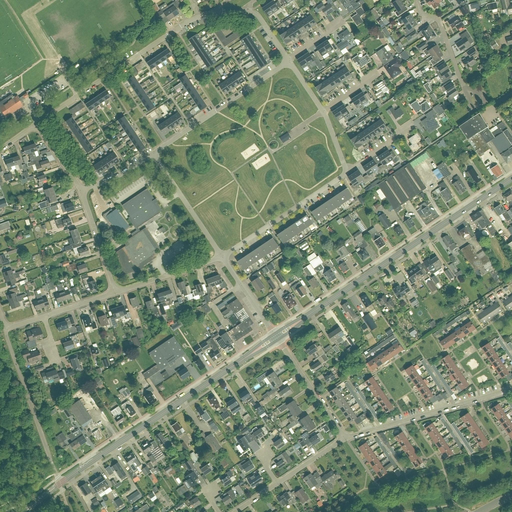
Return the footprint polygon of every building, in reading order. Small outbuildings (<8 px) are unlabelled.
[(354,0),(342,0),(340,1),(346,10),(349,8),(349,9),(350,8),(349,8),(352,6),(353,9),(358,6),(354,0)] [(395,8),(403,3),(400,0),(392,0),(390,1),(395,8)] [(440,5),(439,3),(441,2),(440,0),(426,0),(429,6),(432,4),(435,8),(440,5)] [(509,5),(507,0),(501,0),(504,10),(503,10),(504,15),(508,14),(511,13),(511,5),(510,6),(510,5),(509,5)] [(268,5),(274,13),(279,9),(282,7),(278,2),(276,4),(274,1),(270,4),(269,5),(268,5)] [(175,2),(172,4),(168,7),(175,17),(180,14),(176,9),(178,7),(175,2)] [(492,10),(498,9),(496,2),(490,4),(492,10)] [(403,3),(395,8),(397,11),(396,12),(395,14),(396,15),(398,17),(408,10),(407,7),(406,8),(403,3)] [(324,8),(323,6),(324,5),(323,4),(317,7),(320,12),(322,10),(324,13),(323,13),(324,14),(324,13),(326,16),(334,10),(330,4),(324,8)] [(274,13),(268,5),(267,7),(266,6),(262,9),(268,17),(274,13)] [(464,16),(469,13),(465,6),(460,9),(464,16)] [(160,12),(157,14),(161,19),(163,17),(166,16),(169,21),(175,17),(168,7),(162,10),(160,12)] [(362,16),(366,14),(361,7),(355,11),(357,14),(355,16),(354,15),(354,16),(352,18),(357,26),(364,22),(360,16),(362,15),(362,16)] [(312,28),(315,26),(317,25),(317,24),(316,24),(311,16),(308,12),(306,14),(309,17),(306,19),(312,28)] [(312,28),(306,19),(303,15),(301,17),(304,21),(301,22),(307,31),(310,29),(312,28)] [(405,25),(414,20),(410,15),(406,18),(405,15),(397,20),(400,25),(404,23),(405,25)] [(457,19),(456,16),(448,22),(452,28),(455,26),(458,30),(464,26),(459,18),(457,19)] [(307,31),(301,22),(298,19),(296,20),(299,24),(296,26),(302,34),(305,32),(305,33),(307,31)] [(414,20),(405,25),(407,28),(404,30),(407,35),(415,30),(413,28),(417,25),(414,20)] [(302,34),(296,26),(293,22),(291,23),(294,27),(291,29),(297,38),(297,37),(300,36),(302,35),(302,34)] [(297,38),(291,29),(288,25),(286,27),(289,30),(286,32),(292,41),(295,39),(297,38),(297,37),(297,38)] [(425,37),(433,31),(429,26),(421,31),(418,33),(420,36),(422,34),(425,37)] [(292,41),(286,32),(283,29),(281,30),(284,34),(281,36),(286,44),(290,42),(290,43),(292,41)] [(341,51),(349,45),(347,41),(352,37),(347,30),(338,36),(343,42),(337,46),(341,51)] [(433,31),(425,37),(428,42),(436,36),(433,31)] [(466,48),(471,45),(467,39),(471,37),(467,31),(460,36),(462,40),(456,44),(461,51),(466,48)] [(189,40),(192,45),(201,39),(197,34),(189,40)] [(244,46),(253,40),(250,35),(241,41),(244,46)] [(192,45),(195,50),(204,44),(201,39),(192,45)] [(247,50),(256,45),(253,40),(244,46),(247,50)] [(322,44),(328,53),(333,49),(335,51),(338,49),(334,43),(331,45),(328,40),(324,43),(324,44),(323,45),(322,44)] [(493,49),(498,46),(495,41),(490,44),(493,49)] [(420,51),(428,46),(426,42),(417,48),(420,51)] [(207,49),(204,44),(195,50),(199,55),(207,49)] [(328,53),(322,44),(322,45),(321,46),(320,45),(316,48),(318,51),(315,52),(320,60),(323,58),(322,56),(328,53)] [(259,50),(256,45),(247,50),(250,55),(259,50)] [(431,56),(440,50),(437,45),(430,50),(428,48),(423,51),(426,56),(430,54),(431,56)] [(390,62),(394,59),(393,57),(389,52),(388,52),(384,47),(376,53),(381,62),(384,60),(385,60),(385,59),(387,58),(390,62)] [(166,59),(167,58),(171,56),(173,60),(175,59),(173,55),(172,55),(168,49),(162,53),(166,59)] [(207,49),(199,55),(202,59),(210,53),(207,49)] [(467,69),(477,63),(473,57),(477,54),(474,49),(467,54),(470,58),(463,62),(467,69)] [(250,55),(254,60),(262,54),(259,50),(250,55)] [(440,50),(431,56),(433,59),(430,61),(433,66),(438,63),(436,60),(443,55),(440,50)] [(170,62),(167,58),(166,59),(162,53),(157,56),(161,63),(162,62),(165,60),(168,64),(170,62)] [(213,58),(210,53),(202,59),(205,64),(213,58)] [(303,57),(309,65),(315,61),(314,61),(317,59),(314,54),(311,55),(309,53),(305,55),(305,56),(304,57),(303,57)] [(257,65),(265,59),(262,54),(254,60),(257,65)] [(358,55),(352,59),(356,66),(357,67),(359,65),(361,68),(371,61),(367,55),(360,60),(358,58),(359,57),(358,55)] [(165,66),(162,62),(161,63),(157,56),(152,60),(156,66),(157,65),(160,63),(163,67),(165,66)] [(309,65),(303,57),(302,58),(301,58),(298,60),(303,69),(309,65)] [(394,59),(390,62),(391,64),(392,66),(390,68),(390,67),(389,68),(387,70),(393,79),(399,74),(395,69),(397,67),(397,68),(402,65),(402,64),(404,63),(401,58),(398,60),(397,57),(394,59)] [(213,58),(205,64),(208,69),(217,63),(213,58)] [(265,59),(257,65),(260,70),(268,64),(265,59)] [(160,69),(157,65),(156,66),(152,60),(146,63),(151,70),(155,67),(158,71),(160,69)] [(347,80),(347,79),(350,78),(352,77),(352,75),(351,76),(346,68),(343,64),(341,66),(344,69),(341,71),(347,80)] [(438,76),(449,69),(445,64),(440,67),(439,65),(434,68),(437,73),(437,74),(438,76)] [(347,80),(341,71),(338,67),(336,69),(339,73),(336,74),(342,83),(345,81),(347,80),(347,79),(347,80)] [(240,84),(241,84),(243,82),(244,82),(246,81),(245,80),(240,72),(239,72),(237,69),(235,70),(237,74),(235,76),(240,84)] [(449,69),(438,76),(443,83),(448,80),(446,78),(451,74),(448,69),(449,69)] [(342,83),(336,74),(333,71),(331,72),(334,76),(331,78),(337,86),(340,84),(340,85),(342,83)] [(136,81),(136,80),(134,77),(138,74),(136,72),(135,73),(132,75),(133,76),(127,80),(130,85),(136,81)] [(240,84),(235,76),(232,72),(230,73),(232,77),(230,79),(235,88),(236,87),(239,85),(239,86),(241,84),(240,84)] [(337,86),(331,78),(328,74),(326,75),(329,79),(326,81),(332,90),(332,89),(335,88),(337,86)] [(181,83),(174,88),(176,90),(183,86),(182,85),(189,80),(185,75),(179,79),(181,83)] [(235,88),(230,79),(227,75),(225,77),(227,80),(225,82),(230,91),(234,89),(236,88),(236,87),(235,88)] [(332,90),(326,81),(323,77),(321,79),(324,82),(321,84),(327,93),(330,91),(332,90),(332,89),(332,90)] [(141,80),(140,78),(136,80),(136,81),(130,85),(133,90),(140,86),(139,85),(137,82),(141,80)] [(327,93),(321,84),(317,79),(315,80),(319,86),(316,88),(322,96),(325,94),(325,95),(327,93)] [(186,90),(192,86),(189,80),(182,85),(183,86),(185,89),(181,91),(183,93),(186,91),(186,90)] [(230,91),(225,82),(222,84),(219,81),(217,82),(220,86),(222,89),(223,92),(223,91),(225,94),(230,91)] [(381,91),(387,88),(382,81),(374,87),(376,89),(375,90),(376,90),(378,92),(375,94),(378,99),(384,95),(383,93),(382,93),(381,91)] [(141,87),(145,85),(143,83),(139,85),(140,86),(133,90),(137,96),(143,91),(141,87)] [(447,94),(456,88),(452,83),(447,86),(446,84),(441,87),(444,92),(447,91),(448,93),(447,94)] [(189,95),(196,91),(192,86),(186,90),(186,91),(189,94),(185,97),(186,99),(190,96),(189,95)] [(147,97),(147,96),(144,93),(148,90),(147,88),(143,91),(137,96),(140,101),(147,97)] [(456,88),(447,94),(449,97),(447,98),(450,103),(455,99),(453,97),(458,94),(455,89),(456,88)] [(105,100),(106,100),(109,98),(112,101),(114,100),(111,96),(110,97),(106,90),(101,94),(105,100)] [(193,100),(199,96),(196,91),(189,95),(190,96),(192,99),(188,102),(190,104),(193,101),(193,100)] [(357,96),(363,105),(368,101),(371,99),(367,93),(364,95),(363,92),(359,95),(359,96),(358,97),(357,96)] [(148,98),(152,95),(150,93),(147,96),(147,97),(140,101),(144,106),(151,102),(150,101),(148,98)] [(109,104),(106,100),(105,100),(101,94),(95,98),(100,104),(101,103),(104,101),(107,105),(109,104)] [(0,121),(10,114),(11,114),(10,113),(22,105),(20,102),(18,100),(20,99),(18,96),(0,107),(0,121)] [(196,106),(203,101),(199,96),(193,100),(193,101),(196,105),(192,107),(193,109),(197,107),(196,106)] [(363,105),(357,96),(357,97),(356,98),(355,97),(351,100),(353,103),(350,104),(354,110),(357,108),(363,105)] [(103,107),(101,103),(100,104),(95,98),(90,101),(95,108),(96,107),(99,105),(101,108),(103,107)] [(151,102),(144,106),(148,112),(154,107),(151,103),(155,101),(154,99),(150,101),(151,102)] [(96,112),(98,111),(96,107),(95,108),(90,101),(85,105),(89,111),(94,108),(96,112)] [(196,106),(197,107),(199,110),(195,112),(197,114),(201,112),(200,111),(206,107),(203,101),(196,106)] [(420,106),(417,101),(410,105),(416,113),(419,112),(420,112),(419,111),(421,110),(423,113),(431,108),(427,101),(420,106)] [(439,104),(434,108),(439,116),(445,113),(445,112),(439,104)] [(338,109),(344,117),(350,113),(349,113),(352,111),(349,106),(346,107),(344,105),(340,108),(339,109),(338,109)] [(395,111),(393,109),(394,109),(393,107),(389,110),(394,116),(393,117),(394,118),(394,117),(396,120),(404,114),(400,108),(395,111)] [(178,125),(179,125),(182,123),(184,121),(183,120),(183,121),(178,113),(175,109),(173,111),(175,114),(173,116),(178,125)] [(338,121),(344,117),(338,109),(339,109),(337,110),(333,112),(338,121)] [(437,117),(433,110),(426,115),(428,118),(422,122),(430,133),(436,129),(434,126),(438,124),(435,119),(437,117)] [(178,125),(173,116),(170,113),(168,114),(170,118),(168,119),(174,128),(177,126),(179,125),(178,125)] [(491,141),(491,133),(488,128),(488,127),(479,113),(470,120),(479,133),(486,144),(487,143),(491,141)] [(75,123),(74,122),(72,118),(76,116),(75,114),(72,116),(71,117),(65,122),(69,127),(75,123)] [(121,126),(127,122),(124,116),(117,121),(120,125),(116,128),(118,130),(121,127),(121,126)] [(174,128),(168,119),(168,120),(165,116),(163,117),(165,121),(163,123),(169,131),(172,129),(172,130),(174,128)] [(382,132),(382,131),(385,130),(387,128),(387,127),(387,128),(381,120),(378,116),(376,118),(379,121),(376,123),(382,132)] [(79,128),(78,127),(76,124),(79,121),(78,119),(74,122),(75,123),(69,127),(72,132),(79,128)] [(382,132),(376,123),(373,120),(371,121),(374,125),(371,127),(377,135),(380,133),(383,132),(382,131),(382,132)] [(469,140),(479,133),(470,120),(459,127),(468,140),(469,140)] [(169,131),(163,123),(160,125),(157,121),(155,122),(158,126),(160,130),(161,132),(163,135),(169,131)] [(124,131),(131,127),(127,122),(121,126),(121,127),(124,130),(120,133),(121,135),(125,132),(124,131)] [(491,133),(491,141),(501,155),(507,164),(511,160),(511,136),(504,125),(502,122),(496,126),(498,129),(491,133)] [(377,135),(371,127),(369,123),(366,124),(369,128),(366,130),(372,138),(375,136),(375,137),(378,135),(377,135)] [(82,133),(82,132),(79,129),(83,126),(82,124),(78,127),(79,128),(72,132),(76,137),(82,133)] [(372,138),(366,130),(364,126),(361,128),(364,131),(361,133),(367,142),(370,140),(373,139),(372,138)] [(128,137),(134,132),(131,127),(124,131),(125,132),(127,136),(123,138),(125,140),(128,138),(128,137)] [(83,134),(87,132),(85,130),(82,132),(82,133),(76,137),(79,143),(86,138),(85,137),(83,134)] [(367,142),(361,133),(359,130),(357,131),(359,135),(356,137),(362,145),(365,143),(368,142),(367,142)] [(131,142),(138,138),(134,132),(128,137),(128,138),(131,141),(127,143),(128,145),(132,143),(131,142)] [(286,141),(291,138),(288,133),(283,136),(286,141)] [(362,145),(356,137),(354,133),(352,134),(354,138),(351,140),(357,149),(360,147),(363,145),(362,145)] [(414,152),(420,148),(416,144),(422,140),(417,133),(408,139),(412,145),(410,146),(414,152)] [(490,149),(487,143),(486,144),(479,133),(469,140),(476,150),(475,151),(480,157),(484,154),(484,153),(490,149)] [(86,139),(90,137),(89,135),(85,137),(86,138),(79,143),(83,148),(89,144),(89,143),(86,139)] [(135,147),(141,143),(138,138),(131,142),(132,143),(134,146),(130,149),(132,151),(136,148),(135,147)] [(94,142),(92,140),(89,143),(89,144),(83,148),(86,153),(93,149),(90,145),(94,142)] [(440,143),(437,145),(439,148),(442,146),(444,148),(447,146),(442,140),(440,142),(440,143)] [(135,147),(136,148),(138,151),(134,154),(135,156),(139,153),(139,152),(145,148),(141,143),(135,147)] [(34,161),(41,158),(40,155),(36,157),(34,151),(37,150),(35,144),(29,146),(34,161)] [(30,162),(34,161),(29,146),(23,148),(25,155),(28,154),(30,159),(29,159),(30,162)] [(114,165),(114,164),(117,163),(120,161),(119,160),(113,153),(111,149),(109,150),(111,154),(108,156),(114,165)] [(383,154),(389,162),(392,160),(394,164),(399,161),(396,156),(393,157),(388,150),(385,153),(385,152),(383,154)] [(114,165),(108,156),(106,152),(104,154),(106,158),(103,159),(109,168),(112,166),(115,165),(114,164),(114,165)] [(386,165),(389,162),(383,154),(378,157),(380,160),(381,163),(382,163),(383,164),(380,166),(384,171),(388,168),(386,165)] [(12,158),(14,165),(18,164),(19,167),(20,170),(23,169),(22,166),(21,163),(18,156),(12,158)] [(109,168),(103,159),(101,156),(99,157),(101,161),(98,163),(104,171),(107,169),(107,170),(110,168),(109,168)] [(11,166),(14,165),(12,158),(5,161),(8,168),(8,167),(9,170),(12,169),(11,166)] [(30,162),(33,161),(34,165),(35,167),(36,170),(50,165),(48,160),(42,162),(41,158),(34,161),(30,162)] [(384,171),(380,166),(378,167),(373,160),(370,163),(370,162),(368,164),(374,173),(377,170),(379,174),(384,171)] [(104,171),(98,163),(96,165),(93,161),(91,162),(94,166),(93,166),(96,170),(95,170),(97,172),(99,175),(104,171)] [(394,210),(401,206),(426,189),(409,163),(381,183),(377,185),(394,210)] [(371,175),(374,173),(368,164),(363,167),(365,170),(365,171),(366,173),(367,173),(368,174),(365,176),(369,181),(369,182),(374,179),(371,175)] [(501,171),(497,165),(495,167),(494,165),(493,167),(493,168),(491,169),(494,175),(495,174),(497,177),(502,174),(500,171),(501,171)] [(445,178),(451,174),(446,168),(440,172),(445,178)] [(473,168),(466,173),(469,179),(471,178),(474,181),(476,183),(481,180),(473,168)] [(369,181),(365,176),(363,177),(358,171),(355,173),(355,172),(353,174),(359,183),(362,181),(364,184),(369,181)] [(356,185),(359,183),(353,174),(348,177),(350,180),(350,181),(351,183),(352,183),(353,184),(350,186),(354,192),(357,190),(357,189),(358,188),(356,185)] [(39,187),(42,186),(41,182),(46,180),(45,175),(37,177),(39,182),(38,183),(39,187)] [(460,195),(465,191),(463,188),(465,187),(458,176),(454,178),(456,182),(453,184),(460,195)] [(378,179),(371,184),(373,187),(377,185),(381,183),(378,179)] [(447,202),(453,198),(451,194),(452,194),(444,182),(438,185),(440,188),(438,189),(440,193),(447,202)] [(46,196),(54,194),(52,187),(43,190),(42,187),(37,189),(38,192),(39,192),(40,194),(45,193),(46,196)] [(147,189),(122,205),(130,217),(128,218),(133,226),(136,231),(131,234),(132,237),(140,232),(137,228),(162,211),(156,202),(157,201),(156,201),(155,200),(156,199),(155,199),(154,200),(147,189)] [(346,201),(348,205),(351,203),(348,200),(352,197),(347,189),(346,189),(344,190),(341,193),(346,201)] [(511,192),(511,191),(503,196),(508,203),(510,206),(511,204),(511,192)] [(346,201),(341,193),(340,192),(338,194),(335,197),(341,205),(340,205),(343,209),(345,207),(342,204),(346,201)] [(48,203),(56,200),(54,194),(46,196),(48,200),(38,204),(40,209),(49,206),(48,203)] [(25,203),(22,196),(15,199),(17,203),(19,202),(20,205),(25,203)] [(341,205),(335,197),(334,196),(332,198),(329,200),(335,209),(334,209),(337,213),(339,211),(337,208),(340,205),(341,205)] [(365,203),(365,202),(361,196),(357,198),(362,205),(363,204),(363,205),(365,204),(365,203)] [(335,209),(329,200),(329,201),(329,200),(326,202),(327,202),(323,204),(329,213),(331,217),(333,215),(331,212),(334,209),(335,209)] [(69,204),(68,201),(60,204),(62,208),(65,207),(67,212),(74,209),(72,203),(69,204)] [(429,211),(430,211),(424,203),(419,206),(424,214),(424,213),(426,217),(431,214),(429,211)] [(329,213),(323,204),(321,206),(318,208),(323,217),(325,220),(327,219),(325,215),(329,213)] [(505,219),(507,222),(511,219),(506,210),(504,211),(500,205),(495,209),(499,215),(503,221),(505,219)] [(323,217),(318,208),(317,208),(315,210),(312,212),(317,221),(319,224),(322,223),(319,219),(323,217)] [(117,211),(116,209),(113,211),(111,209),(105,214),(104,215),(104,217),(104,218),(104,219),(106,221),(109,225),(111,224),(119,234),(129,227),(119,213),(120,212),(118,210),(117,211)] [(491,225),(487,218),(481,210),(471,217),(480,230),(488,225),(489,226),(486,228),(492,236),(497,233),(491,225)] [(410,228),(415,225),(407,213),(406,214),(407,215),(405,216),(408,220),(405,222),(410,228)] [(390,227),(392,226),(391,225),(383,214),(378,217),(386,230),(390,227)] [(304,217),(301,219),(307,228),(306,228),(310,233),(312,232),(308,227),(313,224),(307,215),(306,216),(306,215),(304,217)] [(349,227),(354,223),(349,215),(344,219),(349,227)] [(63,217),(55,220),(58,229),(64,226),(71,224),(69,218),(64,220),(63,217)] [(298,221),(295,223),(301,232),(300,232),(304,237),(306,236),(302,230),(306,228),(307,228),(301,219),(301,220),(300,219),(298,221)] [(362,233),(366,230),(360,220),(356,223),(362,233)] [(289,227),(295,236),(298,241),(300,240),(297,234),(300,232),(301,232),(295,223),(292,225),(293,225),(289,227)] [(398,224),(391,228),(393,230),(394,230),(395,232),(396,232),(399,236),(404,232),(399,226),(398,224)] [(283,231),(289,239),(289,240),(292,245),(294,244),(291,238),(295,236),(289,227),(286,228),(287,229),(283,231)] [(149,264),(152,262),(150,258),(154,255),(152,252),(159,247),(146,228),(140,232),(132,237),(126,241),(124,243),(126,246),(116,253),(123,275),(144,268),(143,266),(148,262),(149,263),(149,264)] [(466,241),(471,238),(465,228),(459,232),(464,238),(466,241)] [(72,238),(79,236),(77,229),(70,231),(72,238)] [(285,242),(289,240),(289,239),(283,231),(281,232),(281,233),(277,235),(283,243),(283,244),(286,249),(289,247),(285,242)] [(356,240),(361,237),(363,235),(360,231),(353,236),(356,240)] [(378,234),(377,231),(370,235),(372,238),(374,241),(374,242),(379,249),(386,244),(381,237),(378,234)] [(77,243),(81,242),(79,236),(72,238),(68,239),(71,246),(65,248),(66,251),(73,249),(78,247),(77,243)] [(447,237),(446,236),(442,238),(445,242),(444,243),(447,248),(449,247),(451,251),(457,247),(454,243),(453,244),(448,236),(447,237)] [(364,241),(361,237),(356,240),(355,241),(357,245),(361,243),(362,244),(358,246),(359,248),(356,250),(358,253),(363,260),(369,256),(365,251),(366,250),(365,249),(368,247),(364,241)] [(272,251),(275,254),(277,253),(274,249),(278,247),(273,238),(272,238),(270,240),(267,242),(272,251)] [(261,246),(267,254),(266,255),(270,261),(272,259),(268,253),(272,251),(267,242),(266,242),(264,244),(261,246)] [(479,260),(469,245),(460,250),(475,271),(491,260),(487,254),(479,260)] [(267,254),(261,246),(258,247),(258,248),(255,250),(261,258),(260,259),(263,262),(265,261),(263,257),(266,255),(267,254)] [(342,259),(349,254),(344,246),(337,251),(342,259)] [(79,250),(78,247),(73,249),(75,254),(79,253),(80,257),(89,254),(87,247),(79,250)] [(261,258),(255,250),(252,251),(253,252),(249,254),(255,262),(257,266),(259,265),(257,261),(260,259),(261,258)] [(330,269),(327,271),(322,263),(323,262),(318,256),(317,257),(314,253),(307,258),(316,272),(318,271),(322,275),(323,274),(329,283),(336,278),(330,269)] [(255,262),(249,254),(247,255),(247,256),(244,258),(249,266),(252,272),(255,270),(251,265),(255,262)] [(0,263),(1,263),(2,266),(10,264),(8,260),(5,261),(4,259),(5,258),(4,255),(0,255),(0,263)] [(440,266),(442,265),(437,257),(431,261),(435,267),(437,271),(440,275),(443,272),(443,271),(441,268),(441,267),(440,266)] [(249,266),(244,258),(243,258),(241,259),(238,262),(246,274),(248,273),(245,269),(249,266)] [(344,262),(341,259),(337,262),(339,265),(339,266),(344,273),(349,269),(344,262)] [(431,261),(430,259),(424,263),(429,271),(431,273),(433,274),(437,271),(435,267),(431,261)] [(69,265),(66,266),(68,272),(73,271),(72,270),(76,269),(78,268),(79,273),(87,270),(85,264),(77,267),(76,263),(69,265)] [(314,278),(312,276),(316,273),(310,264),(303,269),(311,280),(308,281),(313,289),(319,285),(314,277),(314,278)] [(413,270),(418,277),(421,275),(422,277),(426,274),(423,269),(421,271),(418,267),(413,270)] [(298,280),(300,278),(294,268),(291,270),(298,280)] [(450,280),(454,278),(453,277),(448,270),(448,269),(444,272),(450,280)] [(19,275),(18,272),(13,274),(11,270),(3,273),(5,279),(19,275)] [(415,279),(418,277),(413,270),(407,273),(410,278),(408,279),(412,284),(416,281),(415,279)] [(258,292),(265,288),(258,278),(261,276),(258,272),(252,276),(255,280),(252,282),(258,292)] [(282,284),(285,281),(280,273),(276,275),(282,284)] [(19,275),(5,279),(7,286),(16,283),(14,279),(20,277),(19,275)] [(219,275),(212,277),(215,286),(219,284),(220,287),(222,289),(227,286),(223,281),(221,282),(219,275)] [(436,284),(440,281),(435,275),(431,278),(436,284)] [(88,277),(82,279),(84,286),(88,284),(90,291),(97,288),(94,280),(90,282),(88,277)] [(213,292),(211,287),(215,286),(212,277),(206,280),(208,287),(205,288),(207,294),(213,292)] [(273,290),(276,288),(271,279),(267,282),(273,290)] [(432,280),(427,284),(433,292),(438,289),(432,280)] [(185,287),(183,282),(177,283),(180,290),(181,290),(183,296),(188,295),(189,300),(193,299),(191,294),(190,294),(188,286),(185,287)] [(301,284),(299,285),(297,283),(292,287),(295,291),(297,290),(302,297),(307,293),(301,284)] [(59,285),(59,287),(64,301),(71,298),(68,290),(64,291),(61,284),(59,285)] [(194,296),(198,295),(197,293),(203,291),(201,284),(195,286),(197,291),(193,292),(194,296)] [(410,290),(406,285),(401,288),(399,285),(392,290),(395,293),(395,294),(398,299),(405,294),(410,290)] [(23,297),(22,295),(17,297),(15,293),(18,292),(17,287),(9,290),(10,294),(7,296),(9,302),(23,297)] [(57,303),(64,301),(59,287),(57,288),(59,293),(54,294),(57,303)] [(164,292),(166,299),(168,305),(171,304),(169,301),(170,300),(169,298),(172,297),(170,290),(164,292)] [(166,306),(168,305),(166,299),(164,292),(157,294),(159,301),(160,301),(161,303),(162,304),(159,305),(162,315),(166,314),(163,306),(166,305),(166,306)] [(284,293),(293,307),(297,304),(290,294),(289,295),(287,292),(284,293)] [(38,294),(42,308),(49,306),(46,297),(42,299),(40,293),(38,294)] [(290,309),(293,307),(284,293),(281,295),(284,299),(283,299),(290,309)] [(37,300),(33,302),(36,310),(42,308),(38,294),(35,295),(37,300)] [(377,313),(371,305),(372,304),(366,294),(361,298),(363,301),(362,302),(366,308),(367,308),(373,316),(377,313)] [(276,314),(282,310),(277,304),(280,302),(275,295),(270,298),(269,298),(274,305),(271,306),(272,307),(271,307),(276,314)] [(388,301),(384,295),(378,300),(384,308),(387,305),(389,309),(394,305),(390,299),(388,301)] [(23,297),(9,302),(11,309),(20,306),(18,302),(24,300),(23,297)] [(133,308),(139,306),(136,297),(130,299),(133,308)] [(414,306),(418,303),(415,298),(410,302),(414,306)] [(223,316),(225,319),(227,318),(226,318),(234,313),(242,307),(236,299),(225,306),(229,312),(223,316)] [(492,305),(498,314),(503,310),(498,302),(496,299),(494,300),(496,303),(493,305),(492,305)] [(511,305),(507,299),(506,299),(504,301),(502,299),(500,300),(502,303),(503,302),(508,311),(511,307),(511,305)] [(155,312),(158,311),(157,306),(154,307),(151,300),(145,302),(148,310),(151,309),(152,313),(155,312)] [(346,312),(348,311),(351,316),(355,314),(352,309),(347,302),(342,306),(346,312)] [(492,305),(493,305),(491,302),(489,304),(491,306),(487,309),(493,317),(498,314),(492,305)] [(201,307),(205,314),(211,310),(207,304),(201,307)] [(123,306),(117,308),(120,318),(125,316),(125,319),(131,317),(129,312),(126,313),(123,306)] [(226,318),(227,318),(230,323),(233,328),(239,325),(248,318),(247,317),(248,317),(242,307),(234,313),(226,318)] [(111,310),(115,320),(121,318),(120,318),(117,308),(111,310)] [(493,317),(487,309),(484,311),(482,309),(479,310),(481,313),(482,312),(488,320),(493,317)] [(482,312),(481,313),(479,315),(477,312),(475,313),(477,316),(483,324),(488,320),(482,312)] [(372,331),(378,327),(369,313),(363,317),(372,331)] [(113,327),(110,320),(107,321),(105,315),(98,317),(101,326),(106,325),(107,328),(111,327),(111,328),(113,327)] [(59,331),(68,328),(67,325),(74,323),(72,317),(63,320),(64,322),(57,324),(59,331)] [(86,331),(90,330),(89,327),(91,326),(92,329),(97,328),(95,322),(92,323),(90,318),(86,319),(86,318),(82,320),(86,331)] [(249,326),(253,323),(250,319),(249,319),(248,318),(239,325),(242,330),(249,326)] [(465,325),(471,332),(476,329),(471,321),(465,325)] [(232,337),(242,330),(239,325),(233,328),(228,332),(232,337)] [(465,336),(471,332),(465,325),(460,328),(465,336)] [(252,330),(249,326),(242,330),(232,337),(235,342),(252,330)] [(334,331),(341,342),(344,340),(341,336),(344,334),(339,327),(334,331)] [(43,337),(40,328),(33,330),(27,332),(30,341),(26,342),(28,348),(37,346),(35,339),(43,337)] [(135,330),(138,339),(144,337),(141,328),(135,330)] [(460,339),(465,336),(460,328),(455,332),(460,339)] [(339,344),(341,342),(334,331),(328,335),(333,342),(336,340),(339,344)] [(222,339),(229,350),(233,348),(229,341),(231,339),(226,332),(220,336),(222,339)] [(455,343),(460,339),(455,332),(450,335),(455,343)] [(65,350),(74,347),(73,343),(78,342),(75,335),(69,337),(71,341),(63,343),(65,350)] [(450,346),(455,343),(450,335),(445,338),(450,346)] [(156,348),(168,365),(185,353),(173,336),(156,348)] [(349,336),(346,338),(351,346),(347,349),(349,354),(357,348),(354,344),(349,336)] [(445,350),(450,346),(445,338),(440,342),(445,350)] [(226,353),(229,350),(222,339),(218,341),(226,353)] [(220,356),(218,353),(221,352),(214,341),(209,344),(211,347),(211,348),(214,352),(209,356),(213,361),(220,356)] [(204,351),(209,347),(206,342),(200,345),(204,351)] [(393,346),(398,353),(403,350),(398,342),(393,346)] [(319,346),(316,343),(306,350),(310,356),(317,351),(320,356),(325,353),(323,350),(320,345),(319,346)] [(484,353),(492,348),(489,343),(481,348),(484,353)] [(196,355),(202,351),(199,345),(193,349),(196,355)] [(393,357),(398,353),(393,346),(388,349),(393,357)] [(160,370),(168,365),(156,348),(148,353),(156,365),(160,370)] [(488,358),(496,353),(492,348),(484,353),(488,358)] [(393,357),(388,349),(385,351),(384,349),(382,351),(383,353),(383,352),(388,360),(393,357)] [(29,354),(28,350),(22,352),(24,358),(28,357),(29,363),(41,359),(39,351),(29,354)] [(383,363),(388,360),(383,352),(383,353),(378,356),(383,363)] [(491,363),(499,358),(496,353),(488,358),(491,363)] [(80,367),(79,364),(80,363),(79,360),(78,360),(77,358),(78,357),(77,354),(71,356),(72,359),(70,359),(74,369),(75,369),(76,372),(82,370),(81,366),(80,367)] [(315,372),(323,367),(321,364),(328,360),(324,354),(315,360),(317,363),(312,366),(315,372)] [(444,365),(452,360),(448,354),(443,358),(441,360),(444,365)] [(198,359),(195,355),(192,357),(195,361),(194,362),(200,370),(205,367),(199,358),(198,359)] [(378,367),(383,363),(378,356),(373,359),(378,367)] [(495,368),(502,363),(499,358),(491,363),(495,368)] [(373,370),(378,367),(373,359),(368,363),(373,370)] [(448,370),(455,365),(452,360),(444,365),(448,370)] [(498,373),(506,368),(502,363),(495,368),(498,373)] [(408,375),(417,370),(413,365),(405,370),(408,375)] [(448,374),(449,376),(451,375),(459,370),(455,365),(448,370),(450,373),(448,374)] [(328,383),(336,378),(334,376),(337,373),(335,370),(338,369),(336,366),(328,371),(330,373),(325,377),(328,383)] [(53,367),(50,368),(53,379),(54,381),(65,378),(63,372),(57,374),(56,370),(54,370),(53,367)] [(157,372),(153,367),(143,374),(142,374),(146,380),(157,372)] [(48,381),(53,379),(50,368),(46,369),(48,372),(46,373),(46,372),(41,373),(43,380),(47,379),(48,381)] [(189,375),(185,368),(181,371),(179,369),(175,371),(177,374),(178,374),(182,380),(189,375)] [(508,375),(509,374),(506,368),(498,373),(502,379),(505,376),(508,375)] [(412,380),(420,375),(417,370),(408,375),(412,380)] [(455,380),(462,375),(459,370),(451,375),(455,380)] [(271,382),(278,378),(274,372),(269,375),(267,372),(259,377),(261,381),(267,377),(271,382)] [(415,385),(424,380),(420,375),(412,380),(415,385)] [(458,385),(466,380),(462,375),(455,380),(458,385)] [(96,388),(103,384),(98,377),(91,381),(96,388)] [(368,387),(376,382),(372,377),(365,382),(368,387)] [(278,378),(271,382),(275,388),(282,383),(278,378)] [(419,391),(427,385),(424,380),(415,385),(419,391)] [(466,380),(458,385),(462,390),(469,385),(466,380)] [(372,392),(379,387),(376,382),(368,387),(372,392)] [(422,396),(430,390),(427,385),(419,391),(422,396)] [(285,397),(293,392),(289,386),(278,393),(281,397),(283,395),(285,397)] [(129,396),(128,395),(131,394),(126,387),(124,389),(123,388),(119,391),(120,394),(123,398),(125,397),(126,398),(129,396)] [(148,394),(144,397),(145,397),(145,398),(146,399),(147,400),(150,405),(150,404),(151,404),(153,403),(156,400),(151,392),(153,391),(151,387),(145,391),(148,394)] [(333,397),(340,392),(336,387),(329,392),(333,397)] [(375,397),(383,392),(379,387),(372,392),(375,397)] [(426,401),(429,399),(432,397),(434,395),(432,392),(434,391),(432,389),(430,390),(422,396),(426,401)] [(254,399),(247,390),(239,395),(243,401),(246,399),(249,403),(251,402),(253,400),(254,399)] [(336,402),(343,397),(340,392),(333,397),(336,402)] [(379,402),(386,397),(383,392),(375,397),(379,402)] [(220,407),(218,404),(219,403),(214,396),(208,400),(213,407),(214,406),(216,409),(219,408),(220,410),(222,409),(220,407)] [(339,408),(347,403),(343,397),(336,402),(339,408)] [(382,407),(390,402),(386,397),(379,402),(382,407)] [(241,408),(235,399),(227,404),(231,410),(235,407),(237,411),(241,408)] [(81,425),(91,418),(79,400),(69,407),(81,425)] [(135,413),(132,408),(133,407),(129,401),(128,400),(121,405),(124,410),(126,409),(130,416),(131,416),(132,416),(133,415),(133,414),(135,413)] [(256,404),(253,400),(251,402),(254,406),(257,411),(259,413),(264,410),(262,407),(259,402),(256,404)] [(291,411),(298,407),(294,401),(286,406),(284,403),(277,409),(280,413),(288,407),(291,411)] [(390,402),(382,407),(386,412),(393,407),(390,402)] [(343,413),(350,408),(347,403),(339,408),(343,413)] [(495,414),(502,409),(498,404),(491,409),(495,414)] [(115,415),(116,418),(114,419),(118,424),(125,420),(120,412),(121,411),(118,406),(111,412),(113,416),(115,415)] [(202,409),(200,406),(196,409),(199,413),(198,413),(200,416),(201,415),(206,422),(211,418),(205,410),(204,411),(202,409)] [(298,407),(291,411),(293,415),(288,419),(291,423),(296,420),(294,418),(302,412),(298,407)] [(72,415),(67,408),(64,410),(68,417),(72,415)] [(346,418),(354,413),(350,408),(343,413),(346,418)] [(498,419),(505,414),(502,409),(495,414),(498,419)] [(224,420),(230,416),(227,411),(220,415),(224,420)] [(247,422),(252,418),(248,413),(243,417),(247,422)] [(354,413),(346,418),(350,423),(357,418),(354,413)] [(465,423),(472,418),(468,413),(461,418),(465,423)] [(501,424),(509,419),(505,414),(498,419),(501,424)] [(305,426),(312,421),(308,415),(301,420),(305,426)] [(468,428),(475,423),(472,418),(465,423),(468,428)] [(505,429),(511,424),(511,423),(509,419),(501,424),(505,429)] [(288,425),(291,428),(298,423),(296,420),(288,425)] [(98,429),(92,421),(87,425),(90,430),(89,431),(88,432),(89,433),(89,434),(90,434),(91,434),(92,433),(96,440),(101,437),(99,434),(100,433),(98,429)] [(312,421),(305,426),(302,428),(304,431),(307,429),(309,432),(316,427),(312,421)] [(428,433),(436,428),(432,423),(430,425),(428,422),(423,425),(425,428),(428,433)] [(178,437),(182,434),(179,430),(181,429),(176,423),(171,426),(178,437)] [(471,433),(479,428),(475,423),(468,428),(471,433)] [(253,430),(252,431),(254,434),(251,435),(254,439),(256,443),(259,441),(258,439),(265,434),(265,435),(269,433),(264,426),(259,430),(257,427),(253,430)] [(242,453),(244,451),(250,447),(248,444),(251,441),(254,439),(251,435),(249,432),(248,432),(246,428),(241,432),(243,435),(246,433),(246,434),(247,434),(247,435),(241,439),(237,441),(240,444),(237,446),(242,453)] [(432,438),(439,433),(436,428),(428,433),(432,438)] [(475,438),(482,433),(479,428),(471,433),(475,438)] [(71,433),(73,436),(76,440),(80,446),(87,441),(78,429),(76,431),(75,430),(71,433)] [(399,429),(391,431),(398,442),(406,437),(402,432),(399,429)] [(164,439),(160,432),(154,436),(159,442),(160,445),(163,443),(166,447),(171,443),(167,437),(164,439)] [(68,436),(72,443),(70,444),(73,450),(80,446),(76,440),(73,436),(71,433),(68,436)] [(278,449),(285,444),(288,442),(286,438),(287,437),(284,433),(280,436),(281,439),(274,443),(278,449)] [(435,443),(443,438),(439,433),(432,438),(435,443)] [(478,443),(486,438),(482,433),(475,438),(478,443)] [(216,451),(221,448),(219,445),(211,434),(204,439),(212,450),(214,453),(216,451)] [(311,439),(309,435),(303,439),(307,444),(311,441),(314,445),(321,440),(317,435),(311,439)] [(402,447),(409,442),(406,437),(398,442),(402,447)] [(439,448),(446,443),(443,438),(435,443),(439,448)] [(486,438),(478,443),(482,448),(486,445),(489,443),(486,438)] [(366,442),(359,447),(362,452),(370,447),(368,444),(371,442),(369,440),(366,442)] [(153,449),(148,441),(144,444),(152,455),(155,460),(163,455),(157,446),(153,449)] [(405,452),(413,447),(409,442),(402,447),(405,452)] [(442,453),(450,448),(446,443),(439,448),(442,453)] [(152,463),(155,460),(152,455),(144,444),(140,447),(145,454),(147,452),(150,456),(148,457),(152,463)] [(370,447),(362,452),(366,458),(373,452),(371,450),(370,447)] [(409,457),(416,452),(413,447),(405,452),(409,457)] [(450,448),(442,453),(446,459),(453,454),(450,448)] [(369,463),(377,457),(373,452),(366,458),(369,463)] [(412,462),(420,457),(416,452),(409,457),(412,462)] [(128,456),(136,468),(138,467),(140,471),(141,470),(144,475),(150,471),(146,467),(144,468),(138,460),(137,460),(132,453),(128,456)] [(282,454),(277,457),(276,458),(279,462),(276,464),(279,468),(286,464),(284,463),(287,461),(282,454)] [(137,472),(139,471),(136,468),(133,463),(128,456),(124,459),(131,469),(132,469),(137,475),(138,474),(137,472)] [(373,468),(380,462),(377,457),(369,463),(373,468)] [(420,457),(412,462),(416,467),(423,462),(420,457)] [(193,464),(194,464),(192,461),(191,459),(182,464),(184,467),(186,466),(189,470),(191,468),(192,469),(195,468),(193,464)] [(202,468),(200,464),(198,461),(194,464),(193,464),(198,472),(201,470),(204,475),(213,469),(209,463),(202,468)] [(243,461),(238,465),(242,470),(244,469),(247,472),(254,467),(250,461),(245,464),(243,461)] [(380,462),(373,468),(376,473),(384,467),(382,465),(384,463),(382,461),(380,462)] [(113,472),(115,470),(121,480),(127,477),(118,462),(117,463),(116,463),(115,464),(114,465),(112,466),(112,467),(110,468),(109,466),(105,469),(109,476),(114,473),(113,472)] [(384,467),(376,473),(380,478),(387,473),(385,470),(390,466),(389,464),(384,467)] [(225,486),(232,482),(235,479),(233,476),(234,476),(230,470),(225,474),(227,477),(221,481),(225,486)] [(194,471),(185,477),(187,480),(186,481),(191,487),(197,483),(194,480),(198,477),(194,471)] [(320,476),(317,478),(321,483),(323,482),(324,482),(327,486),(330,489),(330,490),(331,490),(332,490),(332,489),(333,489),(333,488),(333,487),(331,483),(334,481),(333,480),(337,477),(332,471),(326,475),(326,474),(324,476),(325,476),(321,478),(320,476)] [(155,478),(152,474),(149,476),(152,480),(154,483),(158,481),(155,478)] [(256,477),(254,474),(247,479),(252,488),(255,486),(255,485),(262,480),(263,480),(260,475),(256,477)] [(322,485),(321,483),(317,478),(319,480),(316,482),(311,474),(304,478),(311,488),(315,486),(317,489),(322,485)] [(101,475),(95,479),(104,491),(110,487),(108,484),(101,475)] [(98,495),(104,491),(95,479),(90,483),(96,492),(98,495)] [(85,496),(91,491),(85,483),(79,488),(85,496)] [(309,499),(302,488),(295,493),(294,491),(291,493),(295,499),(298,497),(303,505),(306,502),(306,501),(309,499)] [(226,505),(232,500),(236,497),(234,495),(235,494),(232,489),(226,493),(228,496),(222,500),(226,505)] [(131,504),(142,497),(138,491),(127,498),(131,504)] [(297,501),(290,491),(287,493),(287,492),(283,495),(282,494),(277,498),(282,506),(283,505),(284,506),(289,502),(288,500),(291,498),(294,503),(297,501)] [(152,501),(157,498),(153,492),(148,495),(152,501)] [(200,503),(196,497),(191,501),(189,498),(184,502),(188,507),(191,504),(193,507),(200,503)] [(118,507),(123,504),(120,498),(115,501),(118,507)]
